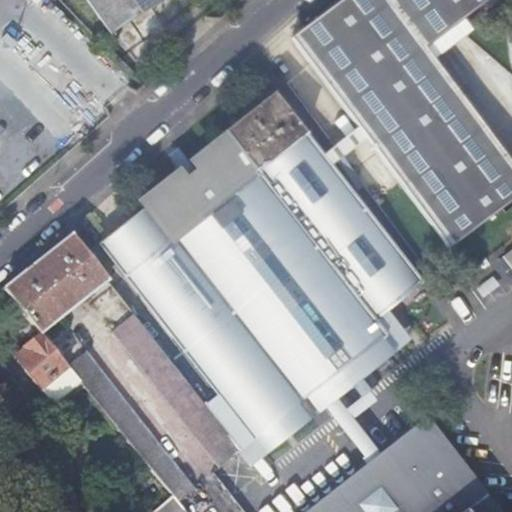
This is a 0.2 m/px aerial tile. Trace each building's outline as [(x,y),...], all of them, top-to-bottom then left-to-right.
[(154,0),(85,0),(108,32),(154,0)] [(335,148),(342,158),(367,139),(449,250),(511,203),(511,169),(425,51),(492,0),(345,0),(305,31),(293,40),(359,130),(335,148)] [(122,276),(251,443),(398,329),(386,313),(421,285),(329,167),(342,158),(335,148),(322,158),(273,95),(223,134),(230,142),(177,183),(98,245),(122,276)] [(69,235),(71,238),(105,281),(107,283),(109,282),(71,234),(69,235)] [(27,273),(5,291),(12,299),(21,312),(39,333),(62,315),(75,304),(80,301),(105,281),(71,238),(45,258),(42,261),(36,266),(27,273)] [(109,286),(132,316),(133,315),(240,451),(251,443),(122,276),(109,286)] [(21,312),(12,299),(0,310),(0,311),(4,316),(9,322),(0,330),(0,339),(15,358),(14,358),(53,407),(81,385),(67,367),(39,333),(21,312)] [(132,316),(239,452),(240,451),(133,315),(132,316)] [(112,331),(219,468),(239,452),(132,316),(112,331)] [(67,367),(81,385),(172,496),(184,511),(197,511),(205,505),(84,353),(67,367)] [(307,435),(385,375),(369,354),(291,414),(307,435)] [(20,423),(38,407),(12,377),(0,387),(0,419),(20,443),(30,435),(20,423)] [(308,511),(496,511),(475,485),(425,422),(308,511)] [(184,511),(172,496),(152,511),(184,511)]
